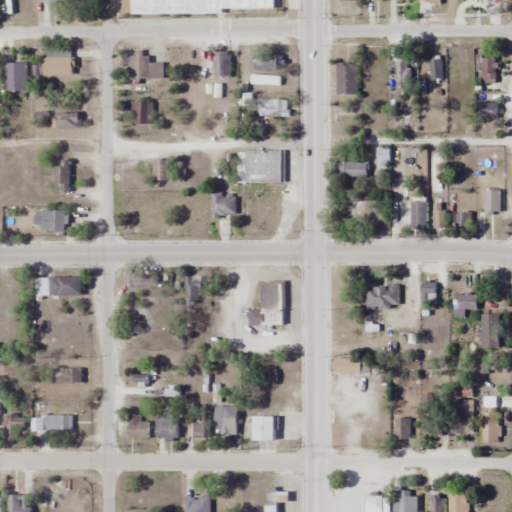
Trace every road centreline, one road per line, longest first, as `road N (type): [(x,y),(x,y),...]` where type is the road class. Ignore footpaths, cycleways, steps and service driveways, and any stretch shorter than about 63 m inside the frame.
road 1 (residential): [(511,31),(0,36)]
road 2 (tertiary): [(316,511),(312,0)]
road 3 (tertiary): [(511,256),(0,254)]
road 4 (residential): [(0,464),(511,463)]
road 5 (residential): [(108,511),(105,35)]
